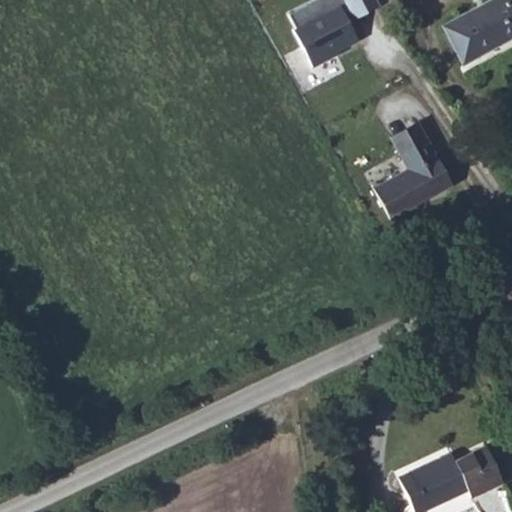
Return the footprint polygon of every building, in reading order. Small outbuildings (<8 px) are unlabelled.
[(302,26),(296,29),(316,64),(367,35),(357,18),(386,1),(385,0),(312,0),(293,11),(302,26)] [(466,59),(511,32),(511,0),(482,0),(444,22),(466,59)] [(434,109),(406,122),(414,140),(442,127),(434,109)] [(422,156),(386,173),(401,205),(427,194),(424,189),(463,170),(442,127),(414,140),(422,156)] [(491,499),(511,489),(511,464),(503,444),(470,459),(466,452),(412,478),(427,511),(439,511),(485,491),(491,499)]
